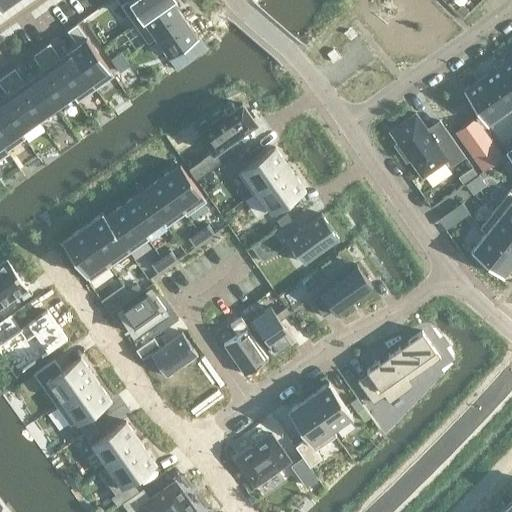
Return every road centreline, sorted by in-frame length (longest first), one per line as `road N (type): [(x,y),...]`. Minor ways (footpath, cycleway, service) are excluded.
road 1 (residential): [(169,143),(28,237),(187,440)]
road 2 (residential): [(187,440),(446,272)]
road 3 (residential): [(511,10),(346,128)]
road 4 (residential): [(346,128),(446,272)]
road 5 (residential): [(234,0),(284,48),(346,128)]
